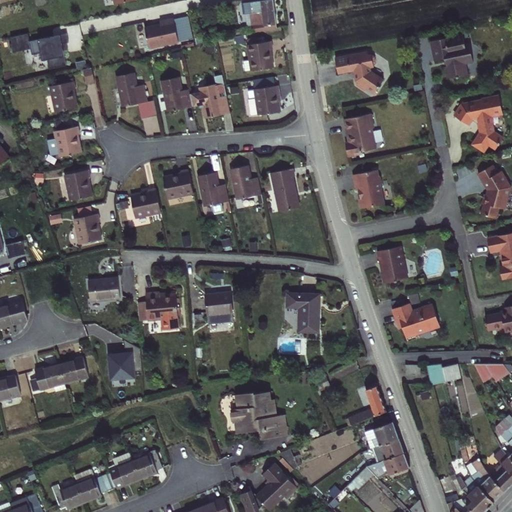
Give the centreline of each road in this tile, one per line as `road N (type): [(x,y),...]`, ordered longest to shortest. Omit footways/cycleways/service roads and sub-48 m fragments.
road 1 (unclassified): [(354,275),(438,511)]
road 2 (residential): [(354,275),(273,262),(130,257)]
road 3 (residential): [(316,134),(118,152)]
road 4 (unclassified): [(295,0),(316,134)]
